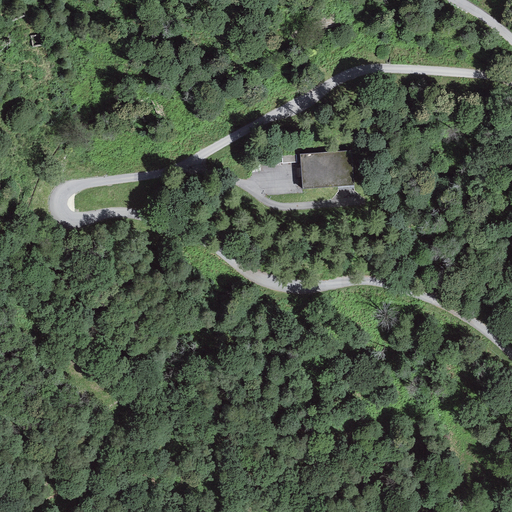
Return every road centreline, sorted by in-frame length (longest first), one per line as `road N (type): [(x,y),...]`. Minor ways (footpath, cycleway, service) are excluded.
road 1 (unclassified): [(511,354),(412,291),(365,280),(280,284),(152,218),(119,211),(74,220),(56,204),(73,185),(176,168),(363,73),(419,69),(511,94)]
road 2 (track): [(187,163),(281,206),(361,201)]
